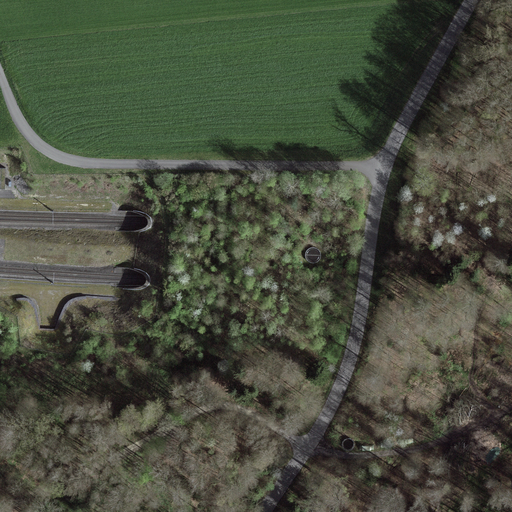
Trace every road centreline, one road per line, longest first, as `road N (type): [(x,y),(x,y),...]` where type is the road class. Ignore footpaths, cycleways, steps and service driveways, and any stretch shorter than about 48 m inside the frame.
road 1 (track): [(511,406),(432,444),(360,455),(308,446),(242,412),(205,406),(96,467),(0,508)]
road 2 (residential): [(0,76),(18,123),(66,162),(382,171)]
road 3 (unclassified): [(382,171),(339,389),(265,511)]
road 4 (unclassified): [(472,0),(382,171)]
